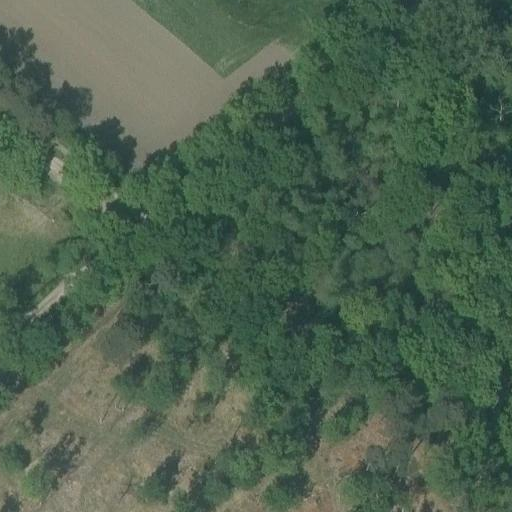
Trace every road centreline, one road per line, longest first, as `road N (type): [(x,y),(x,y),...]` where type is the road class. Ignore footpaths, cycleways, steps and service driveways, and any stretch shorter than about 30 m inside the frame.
road 1 (track): [(155,224),(437,0)]
road 2 (track): [(0,349),(155,224)]
road 3 (track): [(135,240),(0,130)]
